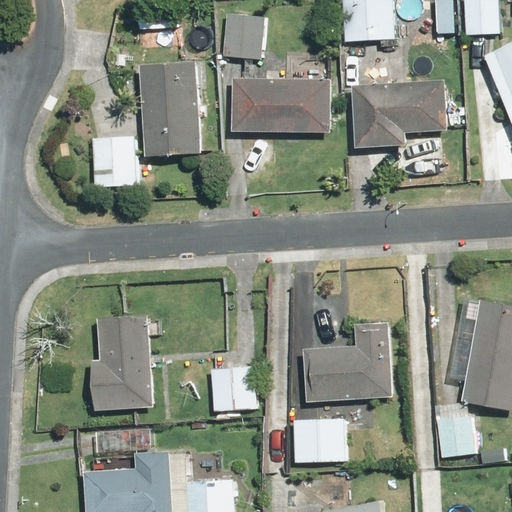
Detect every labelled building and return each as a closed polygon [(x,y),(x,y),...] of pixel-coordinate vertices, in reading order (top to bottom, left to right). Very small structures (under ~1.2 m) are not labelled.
[(396,35),(396,0),(341,0),(341,42),(396,42),(396,35)] [(415,35),(416,0),(413,0),(396,0),(396,35),(415,35)] [(415,35),(415,43),(435,43),(436,0),(416,0),(415,35)] [(460,0),(441,0),(442,36),(461,35),(460,0)] [(502,0),(467,0),(467,37),(503,37),(502,0)] [(183,13),(138,10),(137,33),(182,35),(183,13)] [(265,19),(227,17),(225,61),(262,63),(265,19)] [(511,47),(486,58),(511,122),(511,47)] [(198,65),(142,69),(148,159),(205,155),(198,65)] [(235,82),(234,134),(333,135),(334,83),(235,82)] [(448,83),(355,87),(358,148),(408,146),(408,134),(451,132),(448,83)] [(141,139),(95,138),(94,191),(139,192),(141,139)] [(511,305),(482,300),(463,401),(511,410),(511,305)] [(156,408),(149,315),(100,319),(103,361),(93,361),(97,412),(156,408)] [(359,346),(306,349),(309,404),(396,398),(391,322),(358,324),(359,346)] [(261,367),(215,368),(216,415),(261,415),(261,367)] [(476,417),(436,422),(441,460),(480,456),(476,417)] [(350,422),(295,422),(295,465),(350,465),(350,422)] [(139,469),(87,472),(89,511),(188,511),(185,451),(138,454),(139,469)]
